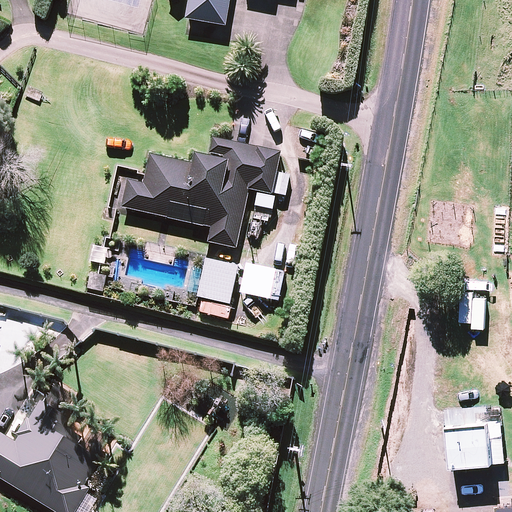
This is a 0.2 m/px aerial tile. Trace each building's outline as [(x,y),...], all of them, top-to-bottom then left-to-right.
[(190,0),(188,20),(228,27),(232,0),(190,0)] [(130,180),(124,208),(213,228),(210,242),(238,249),(252,190),(274,195),(284,153),(215,138),(211,153),(226,156),(226,159),(199,153),(197,164),(152,154),(145,184),(130,180)] [(483,263),(483,245),(467,245),(467,263),(483,263)] [(242,266),(208,258),(199,297),(233,305),(242,266)] [(110,278),(93,275),(89,292),(106,295),(110,278)] [(230,319),(233,308),(204,301),(202,313),(230,319)] [(0,431),(0,477),(56,511),(78,511),(93,488),(88,485),(104,459),(80,444),(85,436),(67,425),(72,418),(44,400),(32,419),(30,417),(19,434),(22,436),(19,442),(0,431)] [(503,461),(500,412),(445,415),(449,465),(503,461)] [(402,456),(381,461),(387,484),(408,479),(402,456)]
